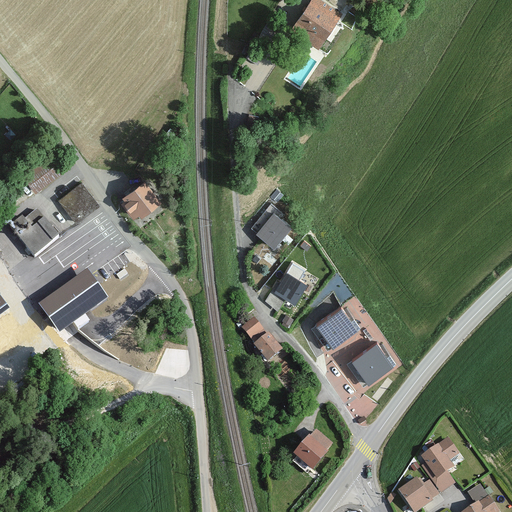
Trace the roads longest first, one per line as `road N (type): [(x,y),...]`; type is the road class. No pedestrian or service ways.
road 1 (unclassified): [(0,59),(181,298),(198,386),(207,511)]
road 2 (residential): [(229,95),(248,286),(370,443)]
road 3 (tertiary): [(370,443),(442,349),(511,279)]
road 4 (track): [(0,450),(147,389),(198,386)]
